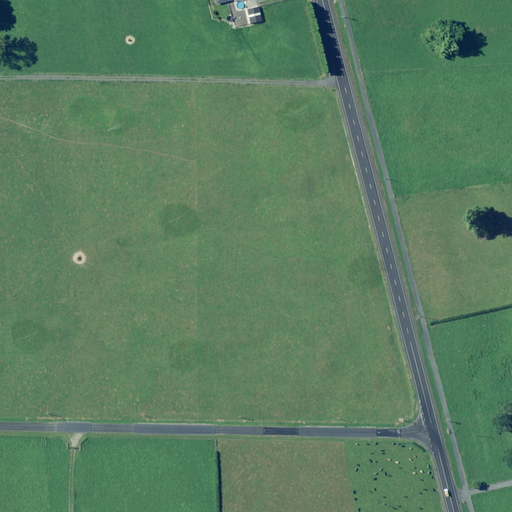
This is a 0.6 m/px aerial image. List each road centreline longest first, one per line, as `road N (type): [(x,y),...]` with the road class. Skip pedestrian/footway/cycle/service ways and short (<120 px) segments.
road 1 (tertiary): [(432,430),(321,0)]
road 2 (unclassified): [(0,426),(432,430)]
